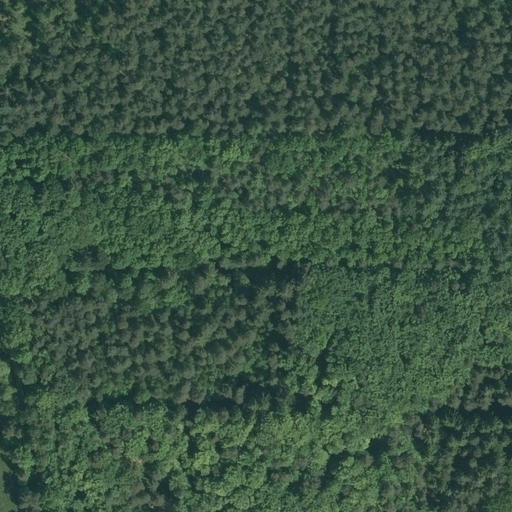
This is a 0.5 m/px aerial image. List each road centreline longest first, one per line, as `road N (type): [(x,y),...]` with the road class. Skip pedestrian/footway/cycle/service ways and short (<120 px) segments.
road 1 (track): [(511,257),(14,257),(0,264)]
road 2 (unclassified): [(42,511),(0,291)]
